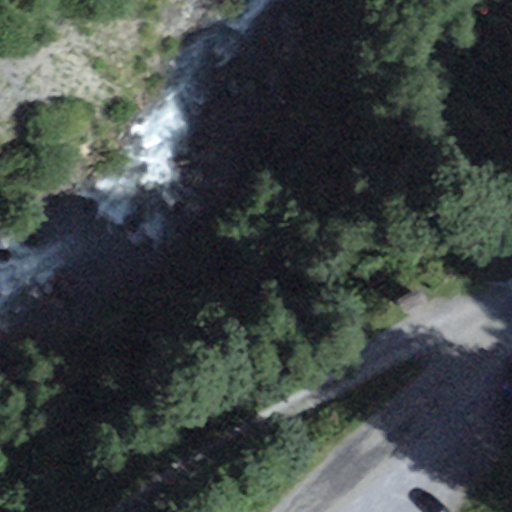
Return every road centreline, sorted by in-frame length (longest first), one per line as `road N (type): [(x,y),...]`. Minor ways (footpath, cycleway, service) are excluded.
road 1 (track): [(511,308),(351,374),(195,458),(127,511)]
road 2 (unclassified): [(511,316),(302,511)]
